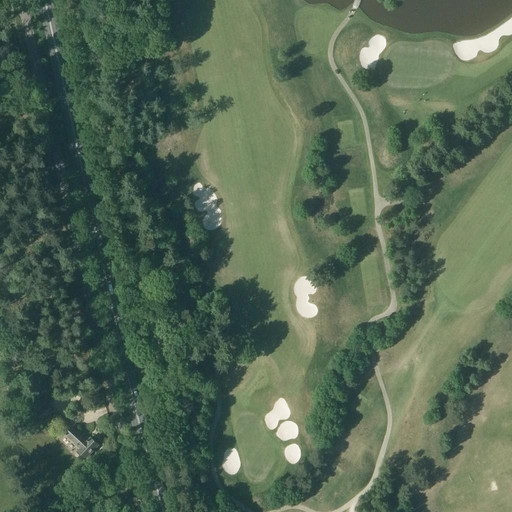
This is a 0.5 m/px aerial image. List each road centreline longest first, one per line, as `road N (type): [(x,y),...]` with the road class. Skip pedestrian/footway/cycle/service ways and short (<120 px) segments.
road 1 (unclassified): [(143,511),(21,0)]
road 2 (primary): [(45,0),(162,511)]
